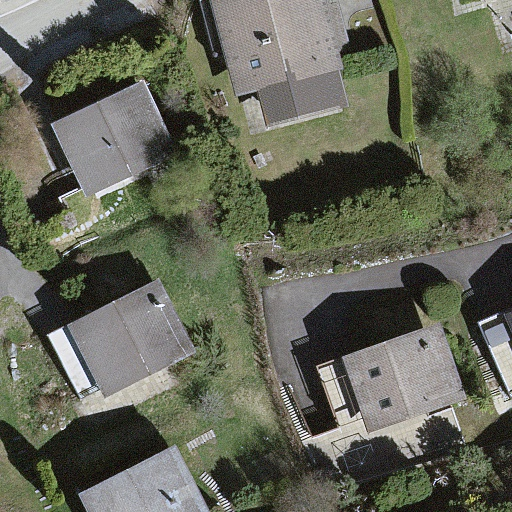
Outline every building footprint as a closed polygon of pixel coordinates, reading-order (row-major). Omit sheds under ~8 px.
[(318,0),(217,0),(237,81),(258,76),(269,123),(344,105),(318,0)] [(144,88),(49,134),(84,206),(179,160),(144,88)] [(157,285),(63,338),(102,406),(195,353),(157,285)] [(511,319),(503,323),(511,343),(511,319)] [(443,328),(342,364),(370,441),(471,405),(443,328)] [(204,511),(176,454),(79,501),(84,511),(204,511)]
